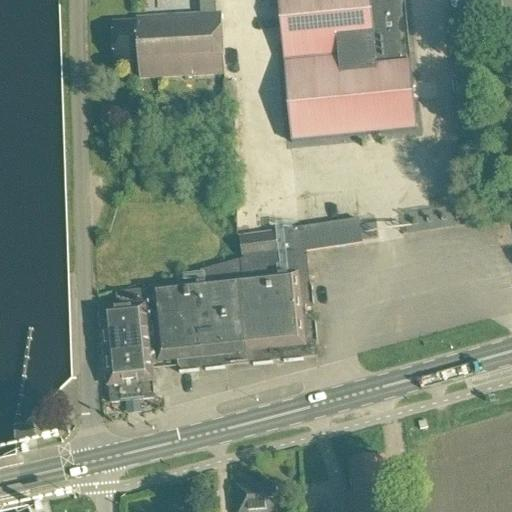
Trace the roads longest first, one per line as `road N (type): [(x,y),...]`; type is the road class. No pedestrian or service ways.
road 1 (unclassified): [(77,0),(97,463)]
road 2 (primary): [(97,463),(511,354)]
